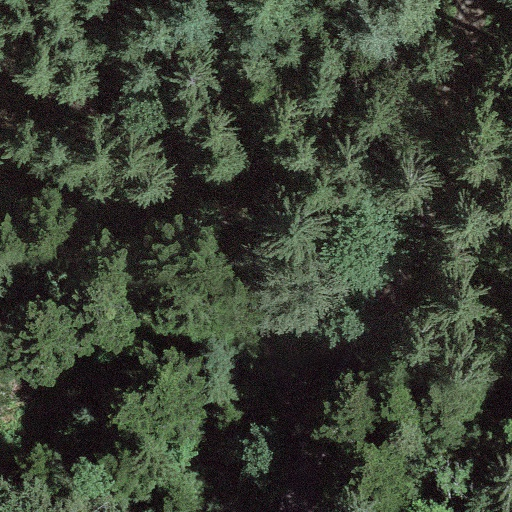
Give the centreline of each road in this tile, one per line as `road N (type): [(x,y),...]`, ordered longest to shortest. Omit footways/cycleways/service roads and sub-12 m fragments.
road 1 (track): [(370,337),(430,155),(467,0)]
road 2 (track): [(370,337),(295,511)]
